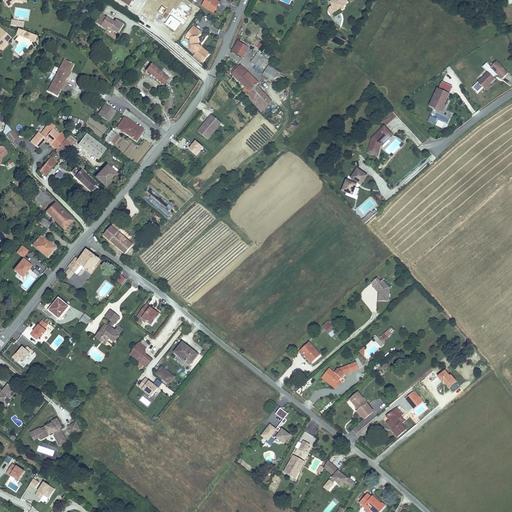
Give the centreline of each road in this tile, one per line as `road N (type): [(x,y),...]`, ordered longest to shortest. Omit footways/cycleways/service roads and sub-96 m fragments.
road 1 (residential): [(428,511),(84,237)]
road 2 (tertiary): [(84,237),(192,107),(244,0)]
road 3 (tertiary): [(0,342),(84,237)]
